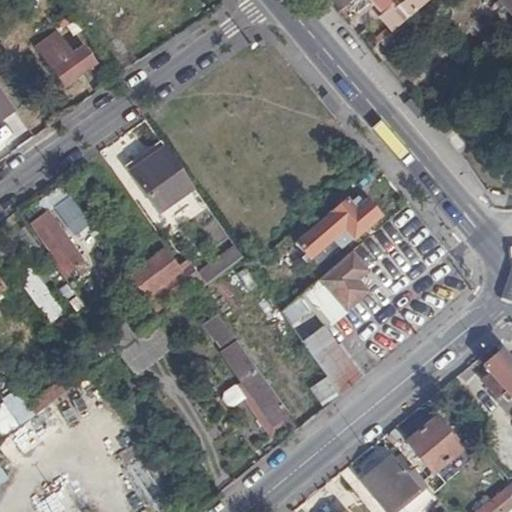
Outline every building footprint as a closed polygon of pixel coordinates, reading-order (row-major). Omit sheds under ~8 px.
[(331,0),(340,10),(352,0),(331,0)] [(381,15),(394,30),(402,23),(429,0),(374,0),(385,12),(381,15)] [(511,0),(501,0),(511,12),(511,0)] [(394,30),(382,40),(393,52),(413,36),(402,23),(394,30)] [(57,35),(39,47),(66,83),(95,63),(85,49),(73,57),(57,35)] [(0,115),(2,119),(16,109),(0,87),(0,115)] [(163,149),(159,143),(141,156),(145,162),(163,149)] [(145,162),(141,156),(124,169),(158,214),(193,190),(163,149),(145,162)] [(72,199),(55,210),(76,239),(92,227),(72,199)] [(346,199),(297,243),(320,269),(330,259),(323,251),(333,242),(339,250),(350,240),(352,242),(382,216),(367,200),(355,210),(346,199)] [(52,255),(49,257),(62,275),(64,272),(66,275),(74,269),(80,277),(87,271),(47,214),(32,226),(52,255)] [(242,258),(233,246),(197,273),(205,285),(237,262),(242,258)] [(197,273),(188,261),(176,269),(164,252),(128,278),(153,312),(193,283),(198,291),(205,285),(197,273)] [(321,285),(344,311),(376,285),(353,258),(321,285)] [(32,266),(16,278),(49,325),(65,313),(32,266)] [(321,285),(318,281),(302,294),(326,328),(344,311),(321,285)] [(339,396),(362,378),(326,328),(302,294),(281,312),(326,378),(339,396)] [(117,353),(142,333),(140,330),(154,319),(145,307),(129,318),(135,326),(112,345),(117,353)] [(256,419),(270,437),(285,426),(291,435),(299,428),(280,402),(222,323),(215,314),(201,324),(213,340),(223,354),(266,413),(256,419)] [(174,347),(157,322),(142,333),(117,353),(132,375),(134,377),(174,347)] [(511,364),(511,365),(501,352),(484,365),(492,374),(484,382),(497,398),(501,395),(507,401),(511,397),(511,364)] [(79,367),(69,374),(76,384),(91,373),(87,367),(81,370),(79,367)] [(76,384),(69,374),(27,406),(34,416),(76,384)] [(326,378),(310,389),(323,409),(339,396),(326,378)] [(511,397),(507,401),(501,395),(497,398),(511,416),(511,397)] [(464,444),(438,412),(420,427),(422,430),(408,442),(434,474),(462,451),(460,448),(464,444)] [(389,511),(426,483),(402,454),(395,461),(391,456),(361,482),(387,511),(389,511)] [(138,497),(158,483),(149,470),(129,484),(138,497)] [(506,511),(511,507),(511,486),(483,511),(506,511)]
